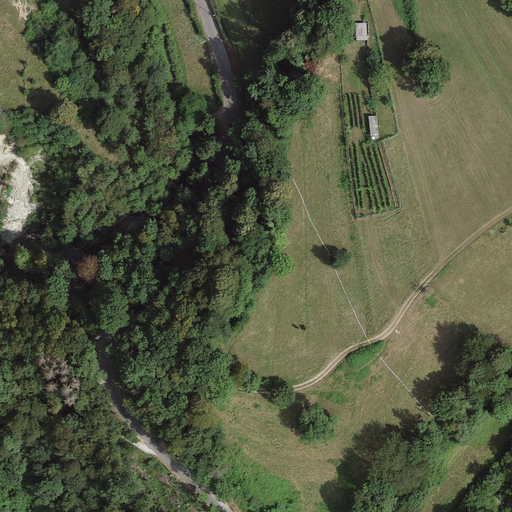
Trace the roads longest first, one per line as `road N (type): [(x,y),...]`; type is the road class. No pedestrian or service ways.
road 1 (unclassified): [(202,0),(231,106),(228,157),(178,296),(118,328),(104,365),(116,401),(224,511)]
road 2 (track): [(511,214),(412,298),(386,334),(304,387),(278,391),(215,380),(193,386),(187,396),(197,443),(226,511)]
